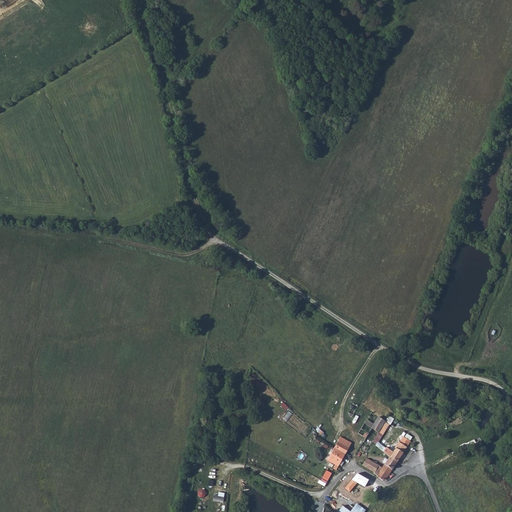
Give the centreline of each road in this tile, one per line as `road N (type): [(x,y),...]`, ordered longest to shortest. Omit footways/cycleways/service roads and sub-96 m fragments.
road 1 (track): [(133,0),(188,182),(214,239),(394,355)]
road 2 (unclassified): [(394,355),(491,381),(511,402)]
road 3 (track): [(214,239),(175,254),(95,237)]
road 4 (track): [(353,468),(357,418),(394,355)]
